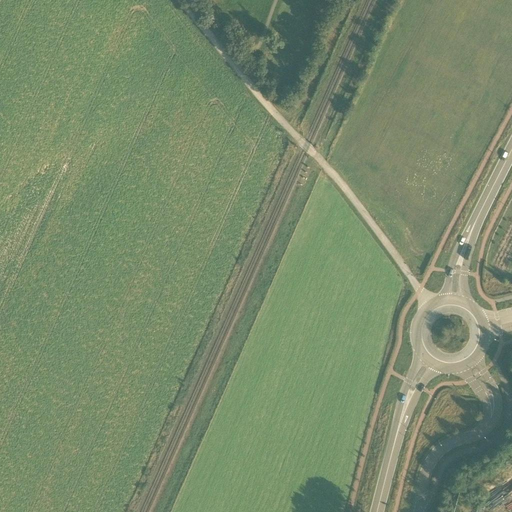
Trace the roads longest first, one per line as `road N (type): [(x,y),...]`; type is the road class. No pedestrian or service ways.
road 1 (track): [(180,0),(378,230),(419,291)]
road 2 (secondary): [(454,298),(466,240),(511,149)]
road 3 (unclassified): [(418,511),(438,452),(484,431),(490,420)]
